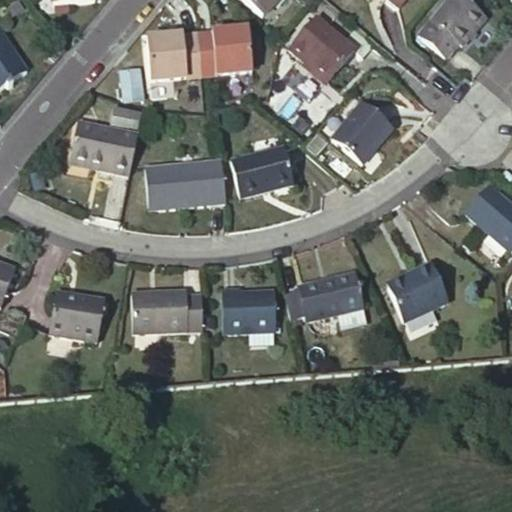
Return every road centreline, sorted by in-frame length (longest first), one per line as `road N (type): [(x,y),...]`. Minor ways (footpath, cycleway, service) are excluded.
road 1 (residential): [(0,176),(11,206),(82,235),(150,249),(239,249),(398,193),(464,131)]
road 2 (residential): [(0,174),(130,0)]
